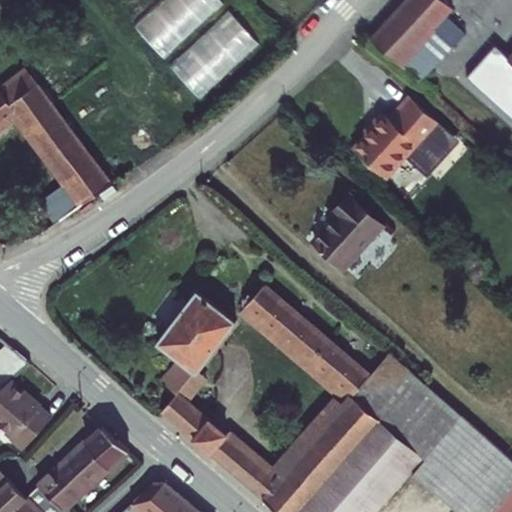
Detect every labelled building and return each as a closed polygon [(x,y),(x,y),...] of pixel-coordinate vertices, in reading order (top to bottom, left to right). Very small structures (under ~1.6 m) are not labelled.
[(401,0),(366,38),(410,78),(420,67),(408,55),(424,37),(440,51),(458,31),(443,16),(451,8),(442,0),(401,0)] [(50,58),(65,78),(105,48),(88,29),(50,58)] [(484,55),(511,81),(511,52),(504,61),(490,49),(484,55)] [(511,81),(484,55),(461,81),(511,127),(511,81)] [(27,75),(43,96),(65,78),(50,58),(27,75)] [(47,201),(61,222),(112,186),(43,96),(27,75),(0,95),(0,127),(14,116),(67,186),(47,201)] [(358,128),(343,145),(374,174),(408,139),(432,162),(453,140),(403,92),(382,114),(380,112),(362,131),(358,128)] [(285,172),(261,199),(290,226),(329,182),(296,150),(280,167),(285,172)] [(255,281),(235,305),(343,393),(362,370),(255,281)] [(190,290),(149,344),(169,359),(153,380),(168,391),(226,318),(190,290)] [(362,370),(343,393),(369,414),(414,451),(424,459),(457,418),(379,349),(362,370)] [(0,366),(0,390),(2,389),(23,374),(8,360),(0,366)] [(0,390),(0,441),(4,444),(1,447),(15,459),(44,425),(2,389),(0,390)] [(168,391),(153,411),(271,511),(290,511),(369,414),(343,393),(275,479),(168,391)] [(414,451),(369,414),(290,511),(363,511),(401,467),(414,451)] [(414,451),(401,467),(450,511),(511,511),(511,467),(457,418),(424,459),(414,451)] [(0,511),(62,511),(121,458),(94,435),(20,505),(0,485),(0,511)] [(145,482),(112,511),(135,511),(136,511),(195,511),(160,482),(145,482)]
